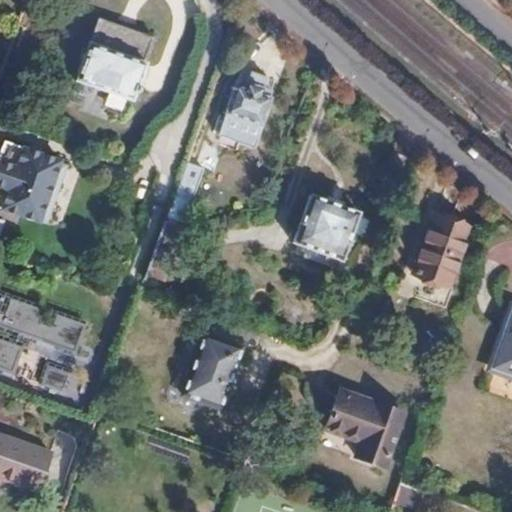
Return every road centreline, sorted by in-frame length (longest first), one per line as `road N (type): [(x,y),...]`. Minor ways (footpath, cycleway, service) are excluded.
road 1 (unknown): [(18,511),(155,186),(192,56)]
road 2 (residential): [(275,0),(511,198)]
